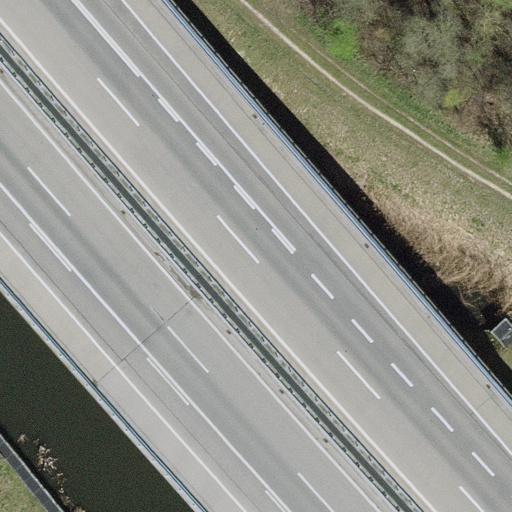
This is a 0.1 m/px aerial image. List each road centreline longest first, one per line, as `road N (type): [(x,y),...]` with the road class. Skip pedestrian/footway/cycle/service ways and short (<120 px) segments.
road 1 (motorway): [(485,511),(143,129)]
road 2 (motorway): [(0,135),(331,511)]
road 3 (track): [(511,192),(322,75),(240,0)]
road 4 (motorway): [(143,129),(32,0)]
road 5 (motorway): [(143,129),(53,0)]
